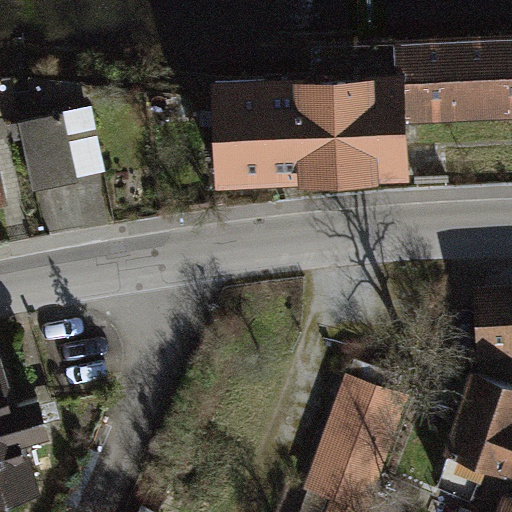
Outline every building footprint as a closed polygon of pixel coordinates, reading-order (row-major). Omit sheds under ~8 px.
[(216,82),(219,176),(405,169),(403,111),(511,107),(511,34),(366,39),(309,42),(311,79),(216,82)] [(36,185),(110,173),(100,110),(26,121),(36,185)] [(0,215),(12,214),(0,152),(0,215)] [(511,292),(479,293),(480,367),(511,366),(511,292)] [(511,383),(477,370),(435,483),(471,497),(485,459),(511,468),(511,383)] [(325,511),(363,511),(406,395),(352,375),(313,481),(333,492),(325,511)] [(0,459),(0,507),(11,505),(0,459)] [(511,511),(511,493),(507,492),(498,511),(511,511)]
